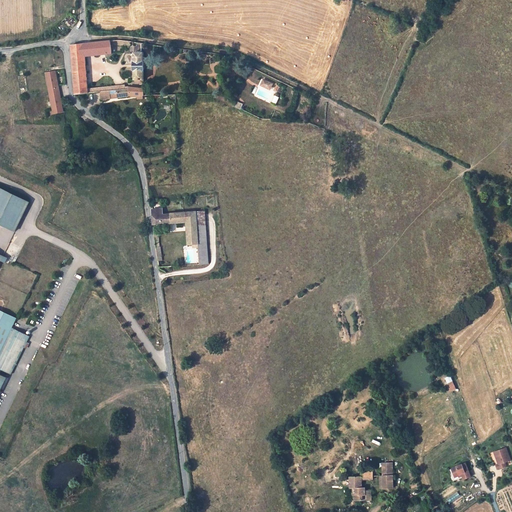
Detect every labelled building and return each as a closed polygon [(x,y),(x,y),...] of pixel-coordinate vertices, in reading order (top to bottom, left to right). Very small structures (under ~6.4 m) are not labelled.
[(91,43),(92,56),(112,54),(111,45),(123,46),(123,40),(119,40),(91,43)] [(90,43),(84,44),(85,57),(92,56),(91,43),(90,43)] [(71,45),(75,94),(94,92),(93,88),(88,88),(85,57),(84,44),(71,45)] [(142,52),(134,52),(134,53),(135,84),(143,83),(143,52),(142,52)] [(55,72),(46,73),(53,110),(62,109),(60,97),(59,97),(58,89),(59,89),(57,82),(56,82),(56,80),(57,80),(55,72)] [(273,84),(263,79),(260,86),(270,90),(273,84)] [(137,96),(143,95),(144,95),(143,88),(129,86),(129,87),(129,89),(130,96),(137,96)] [(118,97),(130,96),(129,89),(117,90),(118,97)] [(109,91),(110,99),(117,98),(118,97),(117,90),(110,91),(109,91)] [(101,99),(110,99),(109,91),(101,92),(100,92),(101,99)] [(29,202),(0,188),(0,223),(15,231),(29,202)] [(162,209),(151,210),(153,225),(186,222),(187,232),(197,231),(196,212),(170,214),(163,215),(162,209)] [(198,244),(198,247),(200,265),(208,264),(205,211),(196,212),(197,231),(198,244)] [(188,245),(193,245),(198,244),(197,231),(187,232),(188,245)] [(29,336),(12,328),(16,320),(2,313),(0,317),(0,369),(11,374),(29,336)] [(450,392),(456,389),(450,375),(444,377),(450,392)] [(497,465),(498,469),(507,466),(506,463),(511,460),(507,448),(502,450),(503,454),(497,457),(499,464),(497,465)] [(393,488),(392,463),(382,463),(383,476),(383,488),(393,488)] [(453,469),(455,477),(460,475),(462,476),(463,476),(463,477),(465,480),(472,478),(466,464),(457,467),(457,468),(453,469)] [(361,479),(361,477),(350,477),(350,482),(352,482),(352,488),(353,488),(356,488),(356,493),(353,493),(353,501),(363,500),(363,495),(366,495),(366,500),(371,500),(371,490),(365,490),(365,488),(362,488),(361,479)]
